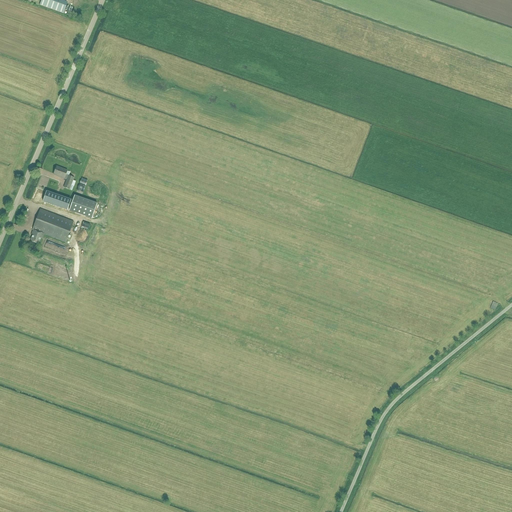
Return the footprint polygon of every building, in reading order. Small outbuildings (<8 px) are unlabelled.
[(67,3),(58,0),(41,0),(40,4),(64,13),(67,3)] [(69,190),(74,178),(68,176),(69,172),(67,172),(67,171),(56,167),(53,175),(64,179),(67,180),(64,188),(69,190)] [(84,194),(86,181),(88,182),(89,178),(81,177),(79,193),(84,194)] [(42,179),(38,188),(44,190),(48,182),(42,179)] [(43,202),(67,211),(71,200),(46,192),(43,202)] [(74,196),(69,211),(91,219),(97,204),(74,196)] [(65,243),(73,222),(40,209),(32,230),(33,230),(32,232),(33,233),(30,242),(39,245),(41,239),(42,239),(44,235),(65,243)]
